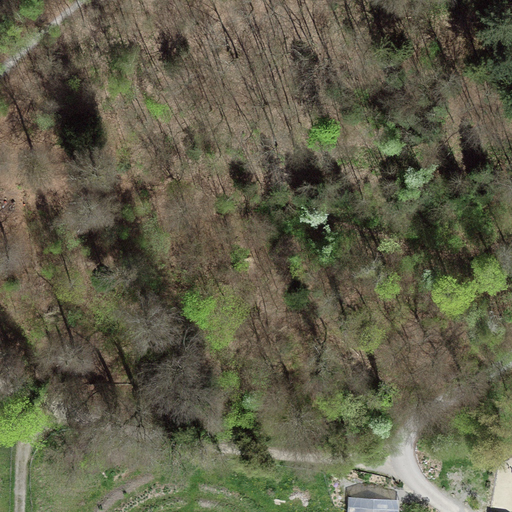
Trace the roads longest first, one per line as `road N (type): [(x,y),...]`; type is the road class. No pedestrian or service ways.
road 1 (track): [(0,385),(166,442),(397,461)]
road 2 (track): [(397,461),(408,429),(511,356)]
